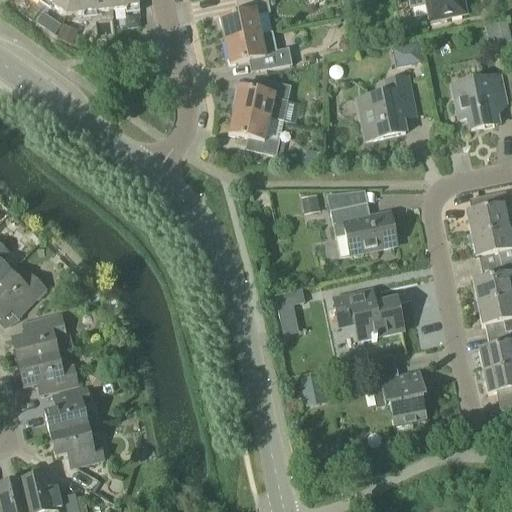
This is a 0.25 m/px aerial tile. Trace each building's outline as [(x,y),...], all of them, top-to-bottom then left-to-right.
[(37,0),(65,19),(70,0),(37,0)] [(70,0),(65,19),(126,12),(125,11),(138,10),(136,0),(70,0)] [(224,46),(259,39),(259,38),(255,18),(269,16),(266,0),(241,5),(243,17),(219,22),(224,46)] [(429,25),(464,18),(460,0),(408,0),(410,10),(425,7),(429,25)] [(140,31),(139,19),(125,20),(127,33),(139,32),(140,31)] [(46,30),(44,33),(53,39),(55,36),(60,29),(51,23),(46,30)] [(495,48),(508,45),(510,45),(506,26),(503,26),(491,29),(495,48)] [(71,49),(75,39),(77,34),(61,28),(57,38),(55,43),(71,49)] [(259,39),(224,46),(228,69),(253,64),(256,76),(291,69),(287,53),(276,55),(272,36),(259,39),(259,38),(259,39)] [(350,49),(348,45),(344,43),(339,45),(337,49),(339,54),(344,56),(348,54),(350,49)] [(418,47),(392,52),(396,72),(421,66),(418,47)] [(490,97),(501,95),(498,79),(451,89),(458,124),(467,123),(469,134),(496,129),(490,97)] [(398,110),(411,107),(405,81),(384,86),(387,97),(364,102),(367,115),(359,117),(365,145),(404,137),(398,110)] [(238,92),(233,115),(268,123),(268,122),(282,125),(290,91),(265,85),(262,97),(238,92)] [(268,123),(233,115),(228,139),(252,144),(250,156),(274,161),(278,145),(264,142),(268,123)] [(476,215),(465,217),(469,239),(507,232),(502,210),(506,209),(504,197),(473,204),(476,215)] [(319,216),(315,199),(300,202),(303,219),(319,216)] [(334,242),(348,239),(352,259),(392,250),(385,218),(360,223),(357,209),(329,216),(334,242)] [(507,232),(469,239),(474,262),(485,260),(487,271),(511,265),(511,252),(511,253),(507,232)] [(0,287),(9,277),(0,268),(0,262),(6,257),(0,251),(0,287)] [(490,282),(471,285),(476,308),(511,300),(511,296),(510,289),(511,288),(511,265),(487,271),(490,282)] [(9,277),(0,287),(0,323),(10,313),(18,321),(44,294),(30,280),(22,289),(9,277)] [(301,294),(290,296),(292,309),(304,307),(301,294)] [(370,296),(343,302),(333,304),(339,333),(354,330),(357,345),(401,336),(395,304),(373,309),(370,296)] [(511,300),(476,308),(480,330),(491,328),(494,339),(511,335),(511,300)] [(11,342),(17,367),(56,358),(52,342),(63,339),(59,320),(22,328),(24,339),(11,342)] [(496,350),(477,354),(482,376),(511,369),(511,335),(494,339),(496,350)] [(56,358),(17,367),(23,392),(36,388),(39,399),(76,391),(71,372),(60,374),(56,358)] [(511,369),(482,376),(486,399),(497,396),(501,415),(511,412),(511,369)] [(392,430),(424,424),(420,404),(424,403),(418,376),(379,384),(385,411),(388,411),(392,430)] [(90,390),(101,387),(98,377),(88,379),(90,390)] [(325,402),(319,378),(299,383),(304,406),(325,402)] [(43,417),(49,440),(86,431),(81,408),(89,406),(85,392),(51,401),(55,414),(43,417)] [(86,431),(49,440),(54,462),(66,459),(69,473),(103,465),(100,451),(92,453),(86,431)] [(42,479),(19,484),(25,511),(63,511),(58,488),(44,491),(42,479)] [(0,511),(25,511),(19,484),(0,488),(0,511)]
